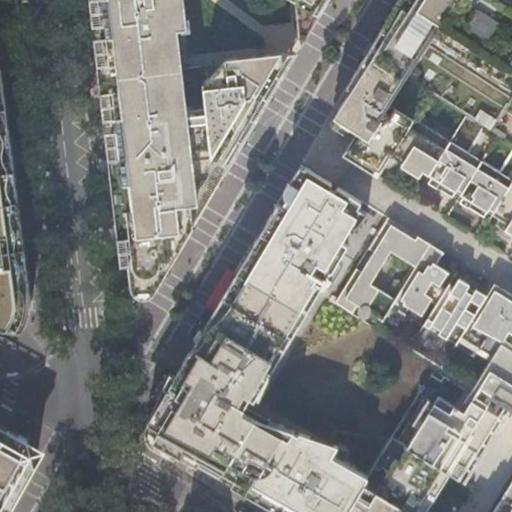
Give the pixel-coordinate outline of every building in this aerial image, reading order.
[(97,0),(100,24),(121,203),(131,284),(133,290),(136,294),(141,296),(149,294),(154,290),(176,254),(208,200),(237,151),(269,98),(283,75),(281,58),(260,61),(260,69),(250,71),(248,70),(247,67),(245,67),(245,62),(239,56),(235,57),(226,62),(172,67),(168,27),(186,24),(183,0),(97,0)] [(294,0),(295,0),(297,21),(311,29),(328,0),(294,0)] [(511,152),(501,171),(484,160),(501,134),(491,127),(486,124),(469,151),(418,118),(415,117),(410,125),(404,121),(406,118),(399,113),(399,110),(402,109),(419,81),(407,74),(453,0),(398,0),(346,85),(348,87),(336,107),(338,109),(334,116),(363,134),(349,157),(371,171),(376,162),(371,158),(381,143),(393,151),(434,176),(458,191),(466,196),(489,211),(509,223),(505,230),(511,234),(511,152)] [(491,127),(511,95),(511,5),(503,0),(453,0),(407,74),(419,81),(435,92),(486,124),(491,127)] [(29,307),(29,298),(28,289),(20,224),(15,187),(12,159),(9,137),(6,112),(1,74),(1,70),(0,68),(0,304),(26,320),(29,307)] [(435,92),(419,81),(402,109),(399,110),(399,113),(406,118),(404,121),(410,125),(415,117),(418,118),(435,92)] [(511,95),(491,127),(501,134),(511,140),(511,95)] [(393,151),(381,143),(371,158),(376,162),(371,171),(379,174),(393,151)] [(296,432),(293,435),(235,402),(241,392),(245,395),(246,394),(312,282),(313,281),(322,286),(327,278),(333,267),(332,258),(342,243),(333,237),(339,227),(341,225),(347,229),(362,212),(356,209),(361,200),(301,162),(292,178),(270,215),(256,238),(220,299),(200,333),(177,372),(148,422),(163,447),(255,498),(278,511),(345,511),(367,476),(328,455),(333,444),(296,432)] [(458,191),(434,176),(431,183),(454,197),(458,191)] [(489,211),(466,196),(462,202),(486,217),(489,211)] [(419,424),(397,460),(394,458),(387,470),(382,467),(374,472),(369,477),(367,476),(345,511),(423,511),(448,473),(459,479),(489,430),(486,427),(497,410),(487,403),(492,395),(511,407),(511,348),(503,343),(510,332),(511,332),(511,301),(509,299),(501,311),(487,303),(488,298),(485,296),(479,303),(469,297),(473,290),(465,286),(467,282),(457,276),(451,285),(446,282),(444,287),(439,284),(448,270),(434,262),(442,250),(416,234),(413,238),(384,219),(367,246),(373,249),(361,269),(355,266),(334,300),(351,311),(356,303),(381,318),(393,299),(403,304),(406,300),(422,310),(430,296),(436,299),(424,319),(429,322),(428,325),(455,341),(460,335),(471,317),(478,322),(470,334),(481,340),(478,346),(477,348),(491,357),(459,407),(438,394),(434,401),(419,424)] [(478,322),(471,317),(460,335),(478,346),(481,340),(470,334),(478,322)] [(413,420),(419,424),(434,401),(428,396),(413,420)] [(0,511),(7,511),(18,494),(23,485),(31,471),(32,469),(27,470),(27,466),(29,463),(31,460),(32,455),(32,452),(31,450),(29,448),(27,447),(24,446),(21,446),(20,442),(27,441),(15,434),(0,425),(0,511)] [(511,511),(511,480),(493,510),(495,511),(511,511)]
